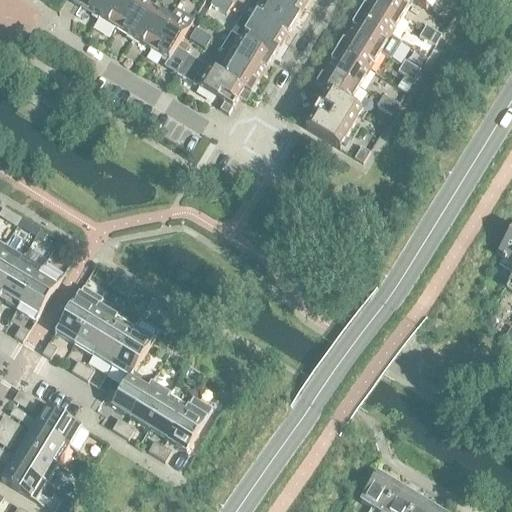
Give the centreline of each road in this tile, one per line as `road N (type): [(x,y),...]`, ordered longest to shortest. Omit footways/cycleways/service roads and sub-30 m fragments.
road 1 (tertiary): [(236,511),(383,305),(511,97)]
road 2 (residential): [(112,69),(236,144),(260,134),(340,0)]
road 3 (residential): [(32,359),(88,393),(88,427),(161,471)]
